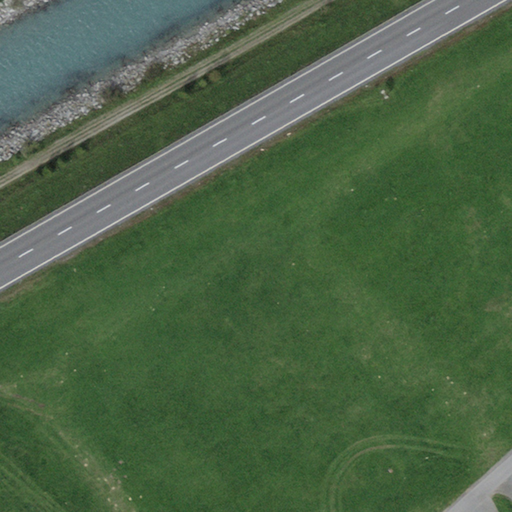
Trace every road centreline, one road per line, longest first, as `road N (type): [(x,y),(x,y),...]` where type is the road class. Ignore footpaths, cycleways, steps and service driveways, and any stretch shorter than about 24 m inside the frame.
road 1 (primary): [(467,0),(0,270)]
road 2 (track): [(0,185),(331,0)]
